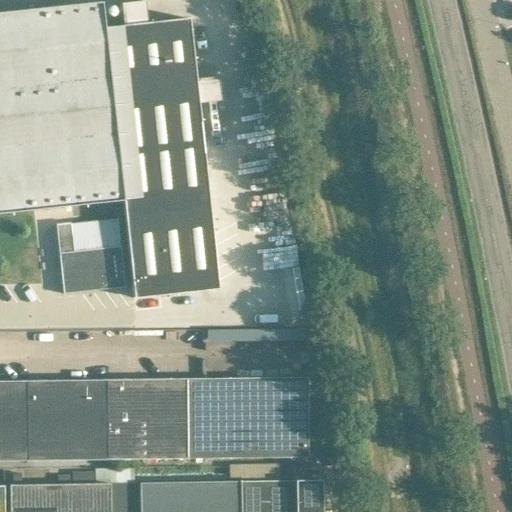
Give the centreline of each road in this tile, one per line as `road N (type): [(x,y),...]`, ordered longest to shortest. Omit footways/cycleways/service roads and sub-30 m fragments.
road 1 (secondary): [(441,0),(511,338)]
road 2 (unclassified): [(511,136),(480,0)]
